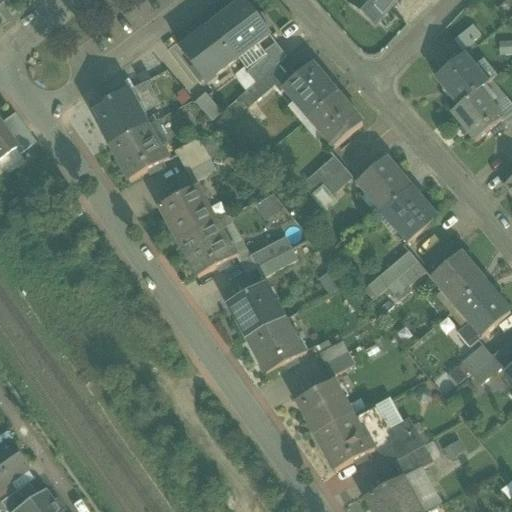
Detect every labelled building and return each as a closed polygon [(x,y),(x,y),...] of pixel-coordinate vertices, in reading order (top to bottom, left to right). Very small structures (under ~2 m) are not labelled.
[(397,0),(355,0),(348,10),(372,31),(399,1),(397,0)] [(247,7),(231,19),(235,24),(218,37),(238,63),(270,38),(247,7)] [(472,27),(455,43),(463,52),(481,36),(472,27)] [(214,31),(199,43),(203,47),(186,60),(181,54),(180,55),(208,90),(217,84),(214,81),(238,63),(218,37),(214,31)] [(268,60),(249,76),(258,88),(279,71),(288,63),(276,48),(266,57),(268,60)] [(466,59),(438,81),(461,110),(481,94),(489,88),(466,59)] [(258,88),(249,95),(258,106),(277,90),(278,90),(277,89),(287,81),(279,71),(258,88)] [(313,71),(292,88),(287,81),(277,89),(278,90),(277,90),(282,97),(283,96),(293,107),(297,103),(312,122),(335,104),(329,97),(332,94),(313,71)] [(172,101),(159,79),(147,86),(160,108),(172,101)] [(148,129),(130,94),(92,114),(100,130),(106,127),(115,144),(115,145),(148,129)] [(461,110),(454,116),(477,145),(504,123),(481,94),(461,110)] [(258,106),(249,95),(242,100),(251,111),(258,106)] [(221,116),(205,97),(195,105),(211,124),(221,116)] [(341,112),(335,104),(312,122),(325,138),(321,141),(333,155),(363,131),(345,109),(341,112)] [(13,116),(0,125),(0,131),(18,157),(34,146),(13,116)] [(163,151),(160,152),(148,129),(115,145),(115,144),(109,147),(118,164),(125,161),(134,179),(126,183),(127,184),(169,162),(163,151)] [(0,169),(4,175),(22,162),(18,157),(0,131),(0,169)] [(201,141),(178,152),(188,173),(212,161),(201,141)] [(212,161),(188,173),(194,186),(218,174),(212,161)] [(335,163),(314,179),(323,191),(343,174),(335,163)] [(405,188),(386,165),(358,189),(369,201),(372,199),(386,216),(409,198),(402,190),(405,188)] [(343,174),(323,191),(331,202),(352,185),(343,174)] [(198,191),(161,210),(171,228),(175,225),(185,243),(185,244),(217,227),(198,191)] [(265,222),(284,210),(274,195),(255,207),(265,222)] [(418,203),(415,205),(409,198),(386,216),(400,232),(397,235),(409,250),(437,226),(418,203)] [(217,227),(185,244),(185,243),(181,245),(190,262),(193,260),(203,276),(196,280),(197,282),(239,260),(232,247),(230,249),(217,227)] [(296,238),(286,244),(291,253),(301,248),(296,238)] [(258,272),(271,265),(281,259),(276,249),(252,261),(258,272)] [(281,259),(271,265),(276,275),(299,263),(294,253),(281,259)] [(411,257),(391,273),(399,284),(419,267),(411,257)] [(480,283),(462,260),(433,284),(443,297),(447,294),(459,310),(483,291),(478,284),(480,283)] [(263,281),(276,275),(271,265),(258,272),(263,281)] [(399,284),(391,290),(402,304),(410,297),(408,295),(429,278),(419,267),(399,284)] [(391,273),(382,280),(391,290),(399,284),(391,273)] [(286,325),(267,289),(230,308),(240,326),(244,323),(254,342),(286,325)] [(490,300),(483,291),(459,310),(474,328),(471,331),(481,344),(510,321),(492,298),(490,300)] [(298,347),(286,325),(254,342),(248,344),(257,361),(262,358),(271,375),(267,377),(268,379),(308,358),(301,345),(298,347)] [(471,331),(460,340),(470,352),(481,344),(471,331)] [(511,345),(492,361),(471,378),(480,390),(501,373),(506,378),(511,372),(511,345)] [(344,346),(321,358),(326,368),(349,356),(344,346)] [(483,350),(462,367),(471,378),(492,361),(483,350)] [(349,356),(326,368),(333,380),(355,367),(349,356)] [(335,384),(298,404),(307,421),(312,418),(322,437),(354,420),(335,384)] [(322,437),(318,440),(327,457),(331,454),(340,472),(333,475),(335,478),(377,455),(376,454),(377,454),(379,454),(387,450),(388,448),(389,447),(386,442),(391,439),(389,437),(390,433),(386,426),(382,425),(375,409),(354,420),(322,437)] [(391,439),(386,442),(389,447),(388,448),(387,450),(379,454),(377,454),(376,454),(377,455),(394,466),(398,464),(426,449),(414,427),(391,439)] [(8,446),(0,451),(0,488),(8,483),(25,470),(8,446)] [(426,449),(398,464),(405,477),(432,461),(426,449)] [(421,511),(406,482),(369,502),(374,511),(421,511)] [(0,488),(0,504),(16,493),(8,483),(0,488)] [(16,493),(0,504),(0,507),(3,511),(16,511),(35,499),(27,486),(16,493)] [(35,499),(16,511),(59,511),(55,506),(52,508),(42,494),(35,499)]
